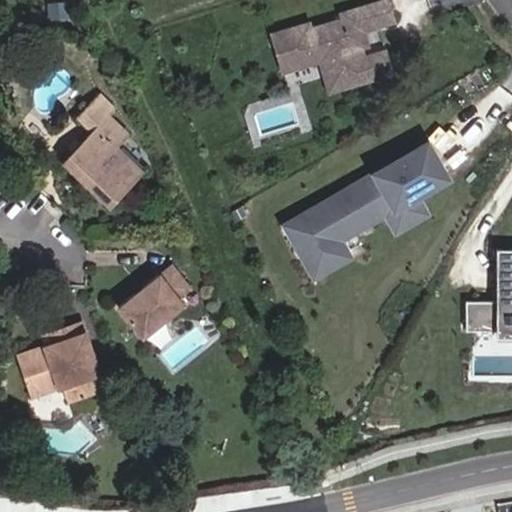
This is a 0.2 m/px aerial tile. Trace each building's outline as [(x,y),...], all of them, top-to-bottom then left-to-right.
[(310,22),(273,33),(284,70),(321,59),(345,53),(347,62),(339,64),(345,86),(392,72),(386,51),(365,57),(362,47),(369,45),(364,30),(395,21),(388,0),(384,0),(342,12),(344,19),(312,28),(310,22)] [(330,91),(345,86),(339,64),(347,62),(345,53),(321,59),(330,91)] [(87,125),(59,155),(106,202),(141,164),(115,140),(127,126),(107,108),(114,101),(98,86),(74,111),(87,125)] [(288,224),(306,257),(387,211),(398,229),(425,213),(414,196),(447,177),(428,144),(288,224)] [(511,247),(497,248),(496,300),(466,300),(466,329),(511,329),(511,247)] [(138,331),(161,316),(185,300),(180,292),(189,286),(170,256),(112,294),(138,331)] [(169,328),(161,316),(138,331),(147,343),(169,328)] [(50,340),(35,344),(13,351),(24,392),(50,383),(54,396),(93,384),(72,319),(46,327),(50,340)] [(32,332),(35,344),(50,340),(46,327),(32,332)]
